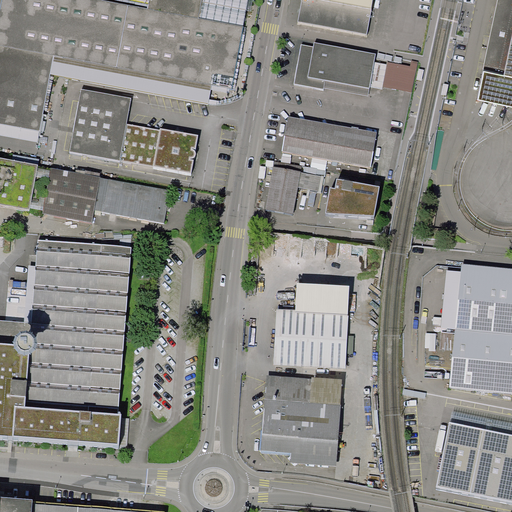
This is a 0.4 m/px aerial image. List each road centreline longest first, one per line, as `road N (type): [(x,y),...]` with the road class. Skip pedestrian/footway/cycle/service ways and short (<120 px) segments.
road 1 (secondary): [(216,460),(234,233),(275,0)]
road 2 (residential): [(187,485),(0,468)]
road 3 (unclassified): [(414,511),(241,487)]
road 4 (residential): [(446,158),(444,189),(459,223),(490,243),(511,245)]
